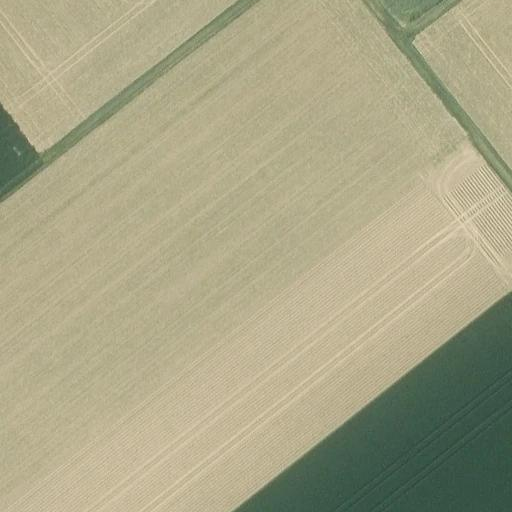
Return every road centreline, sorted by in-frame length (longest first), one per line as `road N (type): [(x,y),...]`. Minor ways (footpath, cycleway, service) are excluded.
road 1 (track): [(260,0),(0,203)]
road 2 (track): [(511,183),(366,0)]
